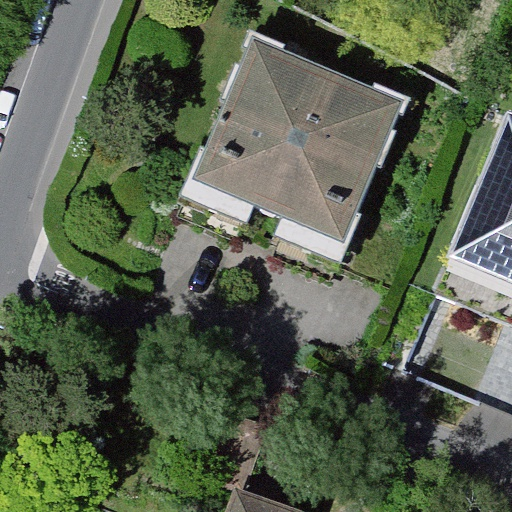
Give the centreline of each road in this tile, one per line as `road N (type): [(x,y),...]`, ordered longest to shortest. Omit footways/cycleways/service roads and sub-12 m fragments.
road 1 (residential): [(0,268),(511,473)]
road 2 (residential): [(0,216),(78,0)]
